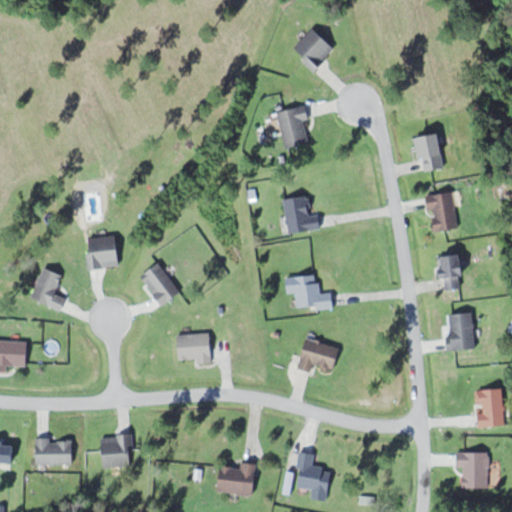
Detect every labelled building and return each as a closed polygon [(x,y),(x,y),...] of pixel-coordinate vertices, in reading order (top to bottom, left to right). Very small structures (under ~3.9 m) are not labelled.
[(421,134),(423,168),(446,167),(444,132),(421,134)] [(455,190),(430,193),(435,230),(460,227),(455,190)] [(291,233),(324,227),(321,211),(313,213),(310,194),(285,198),(291,233)] [(466,252),(443,255),(448,288),(463,286),(462,274),(469,273),(466,252)] [(336,305),(335,291),(322,292),(320,273),(287,276),(289,292),(299,291),(300,308),(336,305)] [(449,313),(452,350),(479,347),(475,311),(449,313)] [(180,359),(199,359),(199,362),(214,362),(214,332),(180,332),(180,359)] [(343,346),(309,336),(300,367),(315,371),(317,364),(336,370),(343,346)] [(0,369),(10,370),(10,365),(30,366),(31,341),(0,339),(0,369)] [(506,388),(480,389),(482,426),(509,424),(506,388)] [(0,439),(0,460),(18,461),(18,439),(0,439)] [(316,466),(317,451),(303,450),(299,486),(314,487),(313,497),(331,499),(334,467),(316,466)] [(492,451),(459,451),(459,467),(465,467),(465,486),(492,486),(492,451)] [(259,462),(243,461),(243,465),(221,464),(220,492),(258,493),(259,462)]
